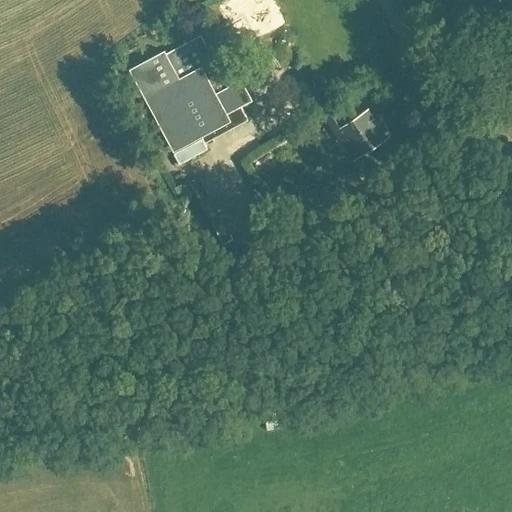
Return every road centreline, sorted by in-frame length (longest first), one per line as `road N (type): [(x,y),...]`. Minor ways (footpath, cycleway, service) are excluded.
road 1 (unclassified): [(0,416),(447,119)]
road 2 (unclassified): [(447,119),(386,0)]
